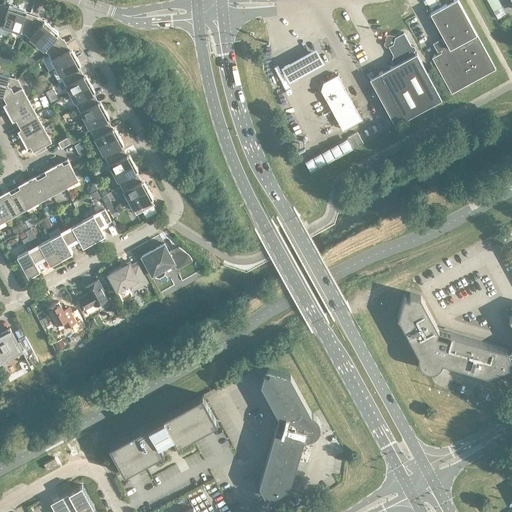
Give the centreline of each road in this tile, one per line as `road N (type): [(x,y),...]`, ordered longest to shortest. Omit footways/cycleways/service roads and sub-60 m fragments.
road 1 (secondary): [(198,19),(235,167),(403,478)]
road 2 (secondary): [(424,467),(255,150),(222,16)]
road 3 (residential): [(20,302),(178,212),(90,43),(92,6)]
road 4 (unknown): [(228,382),(278,363),(312,423),(311,477)]
road 5 (unclassified): [(12,511),(95,468),(118,511)]
